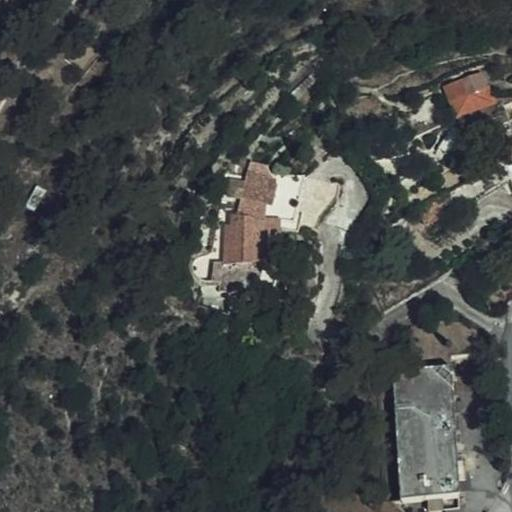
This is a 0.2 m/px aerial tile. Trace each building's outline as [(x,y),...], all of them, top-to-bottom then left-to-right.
[(328,84),(318,66),(288,91),(293,99),(302,105),(328,84)] [(482,76),(445,88),(456,120),(464,117),(466,125),(471,138),(473,145),(505,134),(497,110),(501,108),(500,105),(493,107),(482,76)] [(466,125),(457,122),(455,129),(464,132),(466,139),(471,138),(466,125)] [(348,133),(341,123),(332,129),(340,139),(348,133)] [(248,174),(242,199),(264,204),(271,200),(275,187),(270,180),(248,174)] [(264,204),(242,199),(237,216),(233,217),(233,226),(262,229),(264,204)] [(258,277),(258,269),(242,268),(245,232),(262,233),(262,229),(233,226),(233,217),(228,217),(224,262),(234,263),(233,275),(258,277)] [(242,268),(258,269),(262,233),(245,232),(242,268)] [(460,496),(456,365),(397,367),(401,497),(460,496)]
